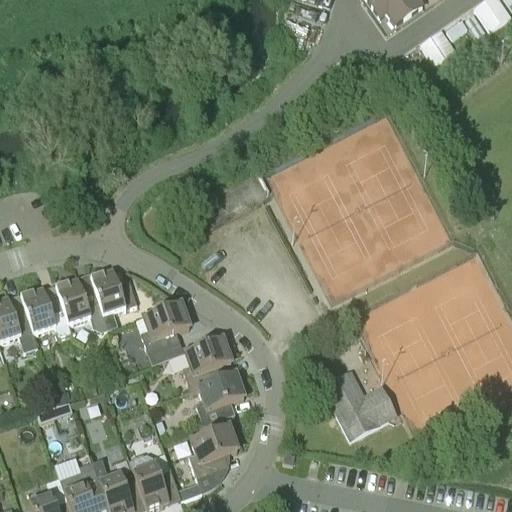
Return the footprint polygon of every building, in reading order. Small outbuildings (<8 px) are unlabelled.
[(364,0),(379,22),(387,17),(396,29),(422,12),(413,0),(364,0)] [(509,21),(505,15),(494,0),(492,0),(473,13),(484,30),(489,36),(509,21)] [(511,0),(501,0),(511,15),(511,0)] [(484,37),(484,36),(473,20),(464,26),(476,43),(484,37)] [(445,36),(451,45),(467,34),(461,26),(445,36)] [(456,58),(451,52),(440,35),(419,49),(435,72),(456,58)] [(112,317),(136,309),(128,287),(117,291),(112,277),(90,284),(90,285),(90,286),(92,292),(101,321),(107,337),(117,333),(112,317)] [(68,289),(54,294),(57,301),(62,317),(67,330),(67,331),(91,323),(91,324),(90,324),(93,334),(101,339),(107,337),(101,321),(92,292),(90,286),(79,289),(77,286),(68,289)] [(33,298),(19,303),(22,311),(27,326),(32,341),(55,333),(58,343),(70,339),(67,331),(67,330),(62,317),(57,301),(54,294),(43,297),(42,295),(33,298)] [(23,358),(37,354),(19,303),(8,306),(8,304),(0,306),(0,348),(19,343),(23,358)] [(170,340),(189,334),(180,310),(142,324),(147,338),(140,340),(147,358),(151,371),(183,359),(179,349),(174,352),(170,340)] [(215,387),(210,376),(230,369),(222,345),(183,359),(188,373),(182,376),(191,398),(196,396),(196,394),(215,387)] [(362,402),(359,396),(350,378),(322,393),(349,445),(388,426),(373,397),(362,402)] [(228,422),(224,411),(243,404),(235,380),(215,387),(196,394),(196,396),(201,407),(195,409),(202,432),(228,422)] [(58,408),(70,406),(68,396),(56,398),(58,408)] [(36,419),(40,430),(51,425),(47,415),(36,419)] [(165,438),(161,425),(154,427),(159,440),(165,438)] [(188,464),(196,485),(209,481),(222,476),(218,464),(236,457),(228,433),(189,447),(195,461),(188,464)] [(292,470),(295,456),(284,454),(282,469),(292,470)] [(156,471),(155,471),(153,464),(146,461),(143,463),(143,461),(131,465),(132,467),(129,468),(133,479),(132,479),(136,488),(144,511),(157,511),(168,508),(167,505),(178,501),(177,496),(170,476),(159,480),(156,471)] [(120,482),(109,486),(101,466),(91,470),(96,485),(98,490),(105,511),(140,511),(144,511),(136,488),(124,492),(120,482)] [(80,479),(58,487),(62,498),(66,508),(67,511),(105,511),(98,490),(96,485),(91,470),(79,475),(80,479)] [(67,511),(58,487),(47,491),(50,502),(29,510),(29,511),(67,511)] [(178,501),(179,504),(180,506),(201,499),(200,497),(198,489),(177,496),(178,501)]
